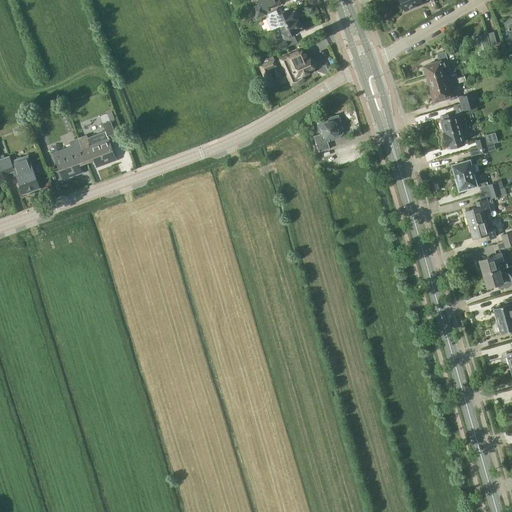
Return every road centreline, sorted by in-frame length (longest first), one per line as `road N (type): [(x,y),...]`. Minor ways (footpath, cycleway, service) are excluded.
road 1 (secondary): [(496,511),(366,65)]
road 2 (unclassified): [(0,226),(227,142),(366,65)]
road 3 (unclassified): [(366,65),(477,0)]
